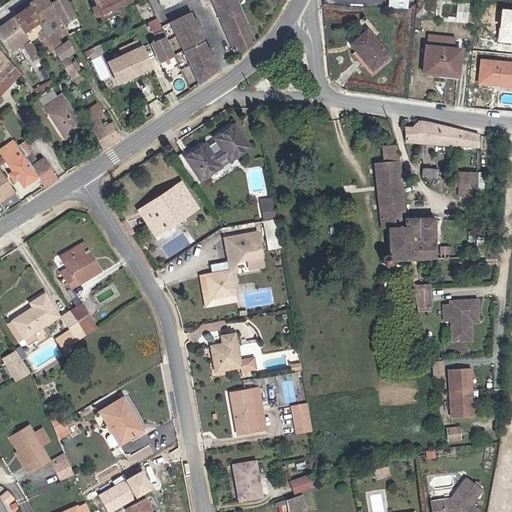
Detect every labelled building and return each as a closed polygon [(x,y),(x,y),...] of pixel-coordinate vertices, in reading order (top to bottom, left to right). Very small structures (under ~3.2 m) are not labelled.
[(78,18),(83,25),(116,7),(112,0),(110,0),(107,2),(106,0),(74,0),(83,15),(78,18)] [(139,5),(148,0),(132,0),(128,2),(132,9),(139,5)] [(148,0),(139,5),(146,17),(169,4),(166,0),(148,0)] [(193,2),(217,56),(238,47),(218,0),(187,0),(189,4),(193,2)] [(19,26),(35,16),(34,15),(31,9),(28,4),(20,9),(20,10),(13,15),(14,18),(0,26),(0,29),(1,33),(6,41),(15,36),(22,32),(19,26)] [(48,37),(64,29),(50,5),(34,15),(35,16),(41,25),(48,37)] [(24,37),(41,25),(35,16),(19,26),(22,32),(24,37)] [(173,20),(153,30),(183,91),(201,77),(197,69),(191,56),(183,40),(177,27),(173,20)] [(180,25),(177,27),(183,40),(186,39),(180,25)] [(7,43),(6,41),(1,33),(0,29),(0,63),(7,60),(15,74),(22,70),(21,69),(9,46),(7,43)] [(64,29),(48,37),(53,45),(68,36),(64,29)] [(35,57),(24,37),(19,39),(17,39),(29,63),(35,60),(35,57)] [(78,70),(70,55),(77,52),(71,39),(56,47),(70,74),(78,70)] [(412,76),(430,78),(430,74),(446,75),(448,51),(441,51),(442,40),(416,39),(415,49),(414,49),(412,76)] [(377,67),(352,44),(342,55),(353,66),(350,69),(364,82),(377,67)] [(35,60),(52,91),(58,87),(56,84),(59,82),(56,75),(52,77),(48,69),(58,63),(51,51),(35,60)] [(194,54),(191,56),(197,69),(201,67),(194,54)] [(339,58),(350,69),(353,66),(342,55),(339,58)] [(125,58),(93,74),(103,93),(118,86),(116,83),(133,74),(125,58)] [(511,73),(511,65),(473,62),(471,80),(479,80),(479,86),(494,87),(494,82),(511,84),(511,73)] [(133,74),(116,83),(118,86),(135,77),(133,74)] [(37,96),(33,91),(18,100),(21,104),(22,105),(33,98),(37,96)] [(53,144),(57,150),(71,141),(67,134),(68,133),(48,102),(32,114),(51,145),(53,144)] [(98,102),(90,108),(97,117),(105,111),(98,102)] [(91,121),(74,131),(90,157),(109,144),(101,131),(92,137),(88,131),(94,128),(91,121)] [(473,138),(410,121),(408,127),(402,126),(404,138),(425,143),(447,149),(472,155),(473,138)] [(175,163),(190,186),(244,153),(229,130),(209,141),(217,153),(208,159),(199,147),(175,163)] [(13,196),(27,186),(14,167),(6,157),(2,151),(0,152),(0,178),(2,181),(7,188),(13,196)] [(6,157),(14,167),(19,164),(20,163),(13,152),(6,157)] [(385,258),(405,256),(405,255),(404,253),(404,251),(401,227),(399,225),(399,224),(398,221),(398,216),(390,154),(378,155),(379,161),(369,163),(375,226),(379,226),(382,249),(378,249),(375,252),(374,256),(375,258),(377,259),(379,260),(380,260),(383,259),(385,258)] [(27,186),(34,195),(37,193),(46,187),(32,168),(25,173),(19,164),(14,167),(27,186)] [(471,179),(471,167),(471,165),(458,165),(459,195),(471,195),(471,181),(471,179)] [(145,210),(155,228),(187,207),(174,186),(159,196),(159,200),(145,210)] [(259,221),(269,220),(267,207),(257,209),(259,221)] [(405,255),(405,256),(426,255),(429,254),(430,254),(426,215),(398,216),(398,221),(399,224),(399,225),(401,227),(404,251),(404,253),(405,255)] [(269,220),(221,228),(222,239),(255,234),(258,252),(264,251),(274,250),(272,233),(269,220)] [(225,263),(200,266),(201,274),(205,298),(230,294),(227,273),(233,272),(232,262),(258,259),(258,252),(255,234),(222,239),(225,263)] [(72,270),(63,277),(73,291),(82,285),(81,282),(101,268),(96,259),(93,260),(86,249),(87,246),(82,239),(61,253),(68,264),(72,270)] [(274,250),(264,251),(265,259),(275,257),(274,250)] [(258,259),(232,262),(233,272),(260,269),(258,259)] [(59,271),(63,277),(72,270),(68,264),(59,271)] [(205,298),(201,274),(196,274),(201,306),(231,302),(230,294),(205,298)] [(426,287),(409,287),(413,304),(425,305),(426,287)] [(44,294),(30,303),(34,308),(7,327),(21,346),(25,344),(28,346),(36,341),(32,333),(57,315),(44,294)] [(473,321),(473,300),(451,302),(449,305),(441,306),(442,322),(447,322),(449,343),(467,342),(467,328),(464,328),(464,323),(467,323),(467,321),(473,321)] [(86,332),(96,325),(81,304),(73,309),(71,310),(86,332)] [(75,340),(86,332),(71,310),(60,317),(69,332),(75,340)] [(235,331),(221,333),(223,342),(210,345),(214,367),(240,363),(240,367),(254,364),(253,354),(261,353),(259,338),(237,341),(235,331)] [(59,339),(64,347),(70,343),(75,340),(69,332),(59,339)] [(17,377),(30,369),(15,348),(2,356),(17,377)] [(438,362),(431,362),(430,383),(438,383),(438,362)] [(446,394),(447,401),(467,400),(467,393),(467,372),(446,371),(446,394)] [(256,385),(248,386),(255,425),(263,423),(256,385)] [(229,389),(236,428),(255,425),(248,386),(229,389)] [(134,414),(122,393),(117,396),(129,416),(134,414)] [(105,433),(110,441),(140,424),(134,414),(129,416),(117,396),(99,407),(111,427),(106,429),(105,433)] [(468,418),(467,400),(447,401),(447,418),(468,418)] [(289,409),(294,431),(308,430),(303,406),(289,409)] [(48,414),(49,417),(59,410),(57,407),(48,413),(48,414)] [(49,417),(52,424),(58,420),(63,417),(59,410),(49,417)] [(58,420),(52,424),(55,431),(67,424),(63,417),(58,420)] [(35,438),(28,425),(24,420),(5,431),(23,463),(43,452),(35,438)] [(36,421),(28,425),(35,438),(43,432),(36,421)] [(461,426),(448,426),(448,442),(461,442),(461,426)] [(63,451),(62,447),(46,453),(48,457),(63,451)] [(71,470),(63,451),(48,457),(56,476),(71,470)] [(233,497),(255,494),(249,458),(227,461),(233,497)] [(383,465),(371,468),(373,476),(385,472),(383,465)] [(313,484),(311,477),(290,483),(292,490),(313,484)] [(429,500),(430,511),(474,511),(475,510),(467,504),(478,490),(463,478),(448,498),(429,500)] [(298,490),(283,495),(285,507),(302,502),(298,490)] [(155,511),(152,506),(148,508),(139,493),(122,503),(126,511),(155,511)] [(74,503),(78,511),(88,511),(85,503),(84,499),(74,503)] [(57,511),(78,511),(74,503),(57,511)]
